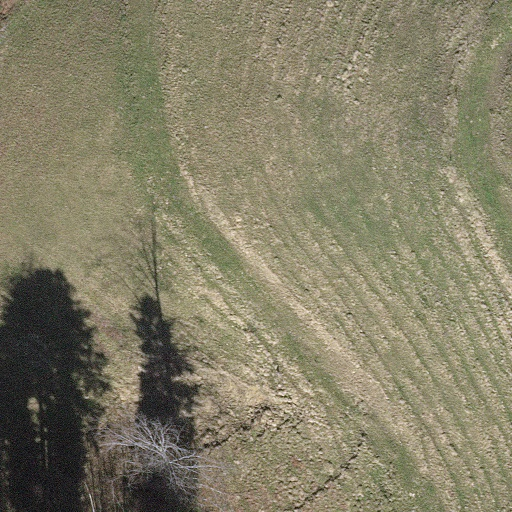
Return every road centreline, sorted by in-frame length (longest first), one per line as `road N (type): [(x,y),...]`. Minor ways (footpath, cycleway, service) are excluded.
road 1 (track): [(144,0),(152,95),(180,196),(394,444),(437,511)]
road 2 (track): [(511,239),(475,133),(479,72),(511,21)]
